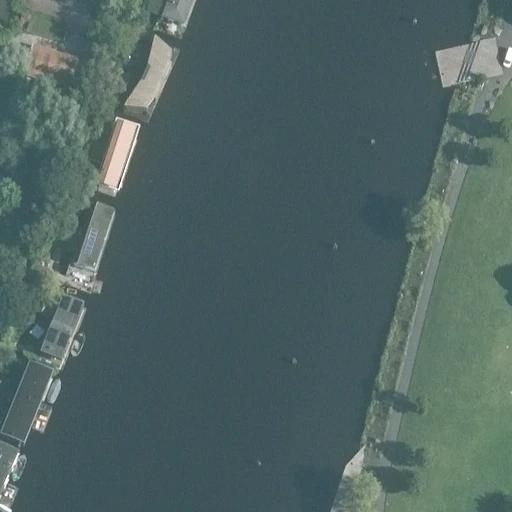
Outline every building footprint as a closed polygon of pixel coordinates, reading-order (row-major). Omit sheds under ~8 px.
[(195,0),(167,0),(157,31),(181,40),(195,0)] [(159,16),(162,7),(151,2),(147,12),(159,16)] [(125,102),(124,116),(134,119),(146,106),(166,56),(167,54),(167,53),(167,51),(167,49),(166,48),(165,46),(164,45),(163,44),(161,43),(160,42),(158,42),(156,42),(155,42),(153,43),(151,43),(150,45),(149,46),(148,47),(125,102)] [(138,60),(142,50),(134,46),(130,56),(138,60)] [(70,91),(78,61),(31,48),(23,78),(70,91)] [(97,187),(123,194),(143,126),(118,119),(97,187)] [(108,137),(112,125),(102,121),(98,133),(108,137)] [(89,207),(63,287),(90,295),(116,216),(89,207)] [(61,300),(38,363),(62,372),(84,309),(61,300)] [(42,368),(23,362),(0,425),(0,433),(16,440),(42,368)] [(0,474),(12,449),(0,442),(0,474)]
